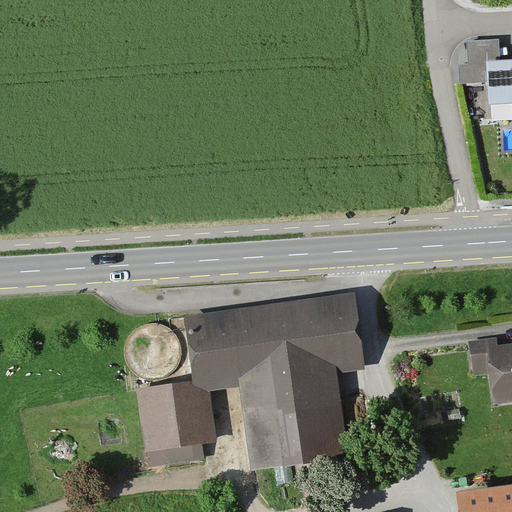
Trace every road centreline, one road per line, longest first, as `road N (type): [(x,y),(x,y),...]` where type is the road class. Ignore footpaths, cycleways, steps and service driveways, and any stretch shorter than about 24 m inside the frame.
road 1 (secondary): [(0,273),(472,244)]
road 2 (residential): [(433,26),(472,244)]
road 3 (track): [(233,479),(132,486),(47,511)]
